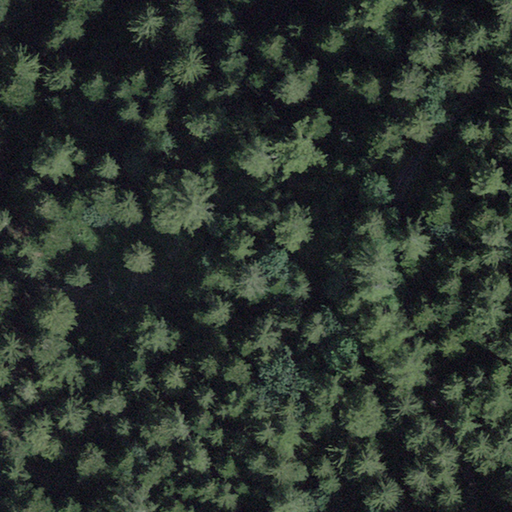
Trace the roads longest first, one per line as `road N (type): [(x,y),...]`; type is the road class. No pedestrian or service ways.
road 1 (track): [(468,511),(392,230),(396,191),(416,152),(511,50)]
road 2 (track): [(0,201),(32,100),(53,63),(121,0)]
